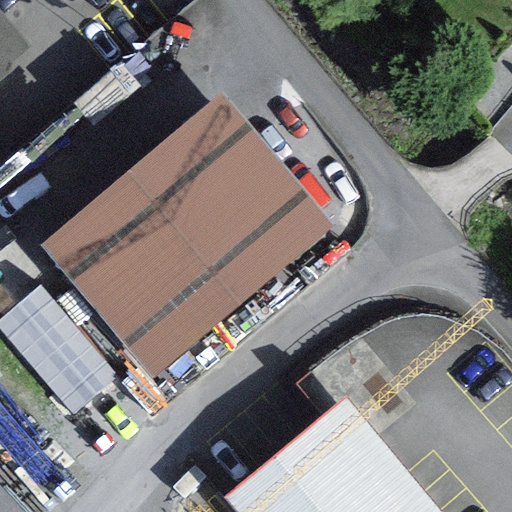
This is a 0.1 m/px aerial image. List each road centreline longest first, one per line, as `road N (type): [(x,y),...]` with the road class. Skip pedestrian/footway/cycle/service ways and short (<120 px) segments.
road 1 (residential): [(90,511),(421,227)]
road 2 (residential): [(421,227),(250,0)]
road 3 (unclassified): [(421,227),(511,330)]
road 4 (unclassified): [(511,145),(421,227)]
